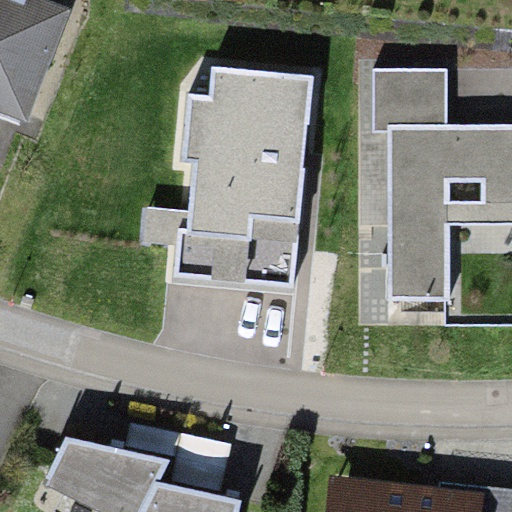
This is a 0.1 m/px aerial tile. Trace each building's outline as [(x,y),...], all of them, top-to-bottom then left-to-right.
[(0,0),(0,112),(27,123),(69,9),(44,0),(0,0)] [(292,288),(309,77),(210,70),(208,96),(187,94),(182,165),(190,166),(186,210),(145,207),(142,244),(174,246),(172,279),(292,288)] [(445,72),(371,71),(370,134),(387,134),(384,303),(441,304),(443,225),(511,225),(511,125),(444,124),(445,72)] [(144,511),(169,461),(66,437),(44,480),(49,481),(46,488),(95,511),(144,511)] [(439,489),(329,477),(324,511),(511,511),(511,490),(439,482),(439,489)] [(238,511),(240,503),(154,483),(139,511),(238,511)]
